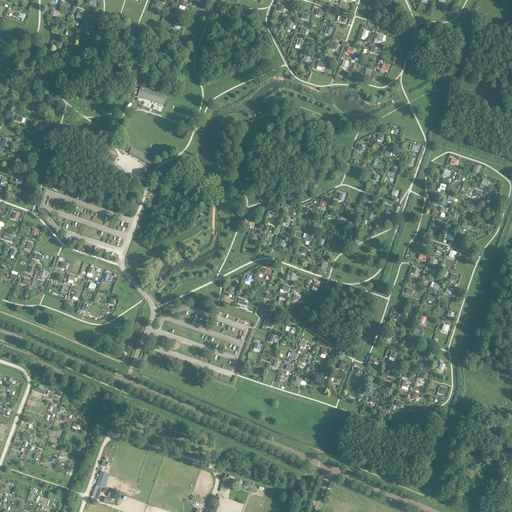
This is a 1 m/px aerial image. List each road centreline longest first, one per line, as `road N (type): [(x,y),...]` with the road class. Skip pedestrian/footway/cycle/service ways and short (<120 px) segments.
road 1 (unclassified): [(328,469),(126,382),(154,309),(120,266),(146,188),(116,149)]
road 2 (unknown): [(0,320),(129,375)]
